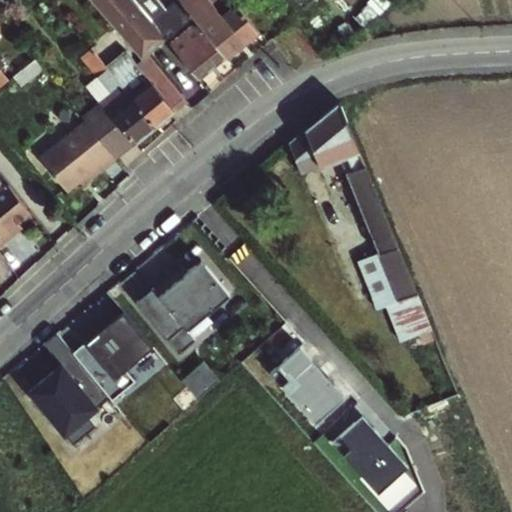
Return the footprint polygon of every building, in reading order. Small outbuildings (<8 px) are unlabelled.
[(158,25),(154,21),(137,0),(115,0),(105,8),(134,45),(158,25)] [(158,25),(200,78),(227,56),(180,0),(169,9),(161,0),(137,0),(154,21),(158,25)] [(180,0),(227,56),(259,30),(234,0),(180,0)] [(156,126),(131,95),(125,88),(93,48),(81,58),(97,77),(88,84),(102,101),(84,116),(87,119),(117,157),(118,157),(156,126)] [(175,110),(142,68),(128,50),(121,56),(124,60),(119,64),(133,81),(139,88),(131,95),(156,126),(175,110)] [(153,59),(142,68),(175,110),(187,100),(153,59)] [(125,88),(131,95),(139,88),(133,81),(125,88)] [(377,307),(420,289),(340,100),(280,150),(292,177),(332,160),(369,254),(356,259),(377,307)] [(105,167),(117,157),(87,119),(42,157),(68,191),(81,180),(102,163),(105,167)] [(81,180),(85,184),(105,167),(102,163),(81,180)] [(0,170),(0,210),(13,226),(32,211),(0,170)] [(13,226),(0,210),(0,244),(11,236),(7,231),(13,226)] [(153,289),(135,303),(177,355),(194,341),(183,328),(196,318),(200,322),(229,298),(201,262),(175,283),(173,280),(156,293),(153,289)] [(54,335),(41,346),(58,367),(27,393),(71,447),(93,428),(85,418),(107,399),(110,403),(135,383),(125,371),(153,348),(122,312),(70,355),(54,335)] [(304,348),(275,375),(320,423),(349,396),(304,348)] [(336,443),(382,492),(411,465),(366,416),(336,443)]
